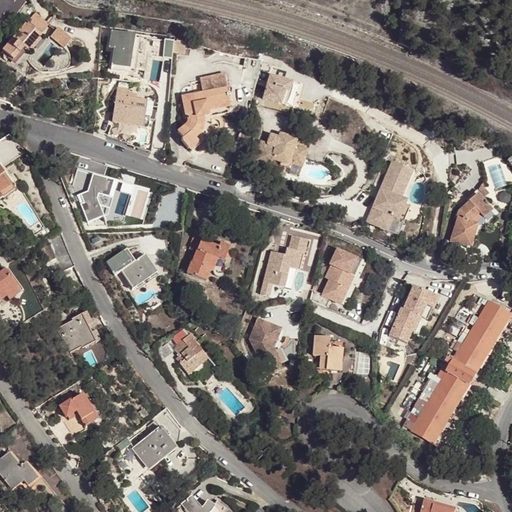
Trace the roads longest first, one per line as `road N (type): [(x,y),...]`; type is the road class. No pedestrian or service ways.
road 1 (residential): [(291,511),(171,405),(130,353),(67,231),(37,150),(41,129)]
road 2 (residential): [(41,129),(404,260)]
road 3 (residential): [(498,492),(447,485),(407,465),(344,401),(325,398),(309,409),(305,429),(382,511)]
road 4 (residential): [(0,366),(94,511)]
road 5 (residential): [(404,260),(371,331),(289,307)]
